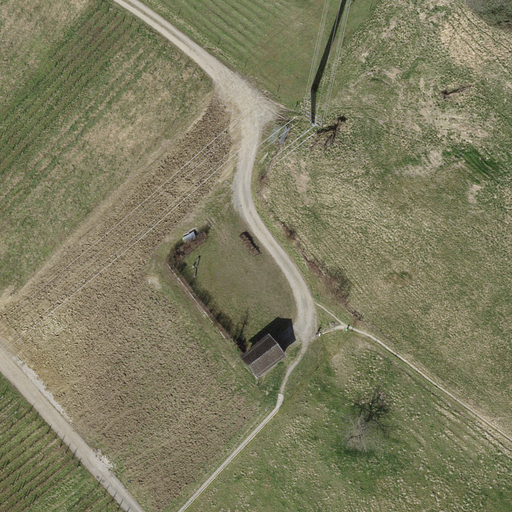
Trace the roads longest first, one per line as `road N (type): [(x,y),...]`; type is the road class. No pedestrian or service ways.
road 1 (motorway): [(0,382),(263,175),(511,16)]
road 2 (motorway): [(118,511),(511,232)]
road 3 (track): [(306,303),(242,196),(254,123),(247,104),(185,41),(122,0)]
road 4 (track): [(136,511),(0,357)]
